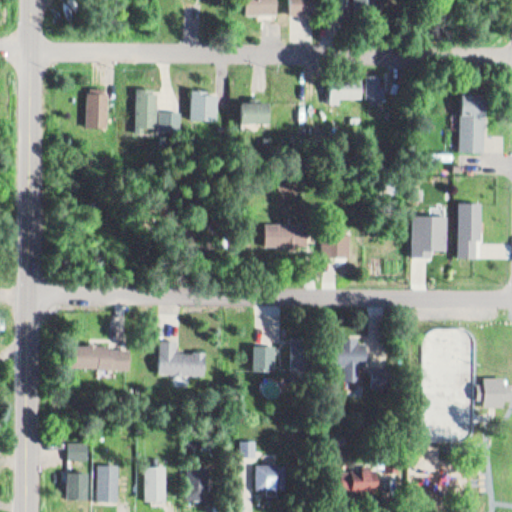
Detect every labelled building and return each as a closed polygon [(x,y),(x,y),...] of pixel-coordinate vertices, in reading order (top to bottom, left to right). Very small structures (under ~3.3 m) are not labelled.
[(242,0),(242,12),(276,13),(276,0),(242,0)] [(287,0),(287,11),(314,11),(314,0),(287,0)] [(330,0),(328,13),(343,16),(347,0),(330,0)] [(351,0),(352,16),(373,16),(373,0),(351,0)] [(364,69),(363,92),(380,93),(380,81),(377,81),(377,69),(364,69)] [(359,71),(358,91),(337,91),(337,95),(326,95),(327,71),(359,71)] [(89,80),(89,86),(84,85),(84,118),(105,118),(106,80),(89,80)] [(134,80),(133,122),(153,123),(154,86),(152,86),(152,80),(134,80)] [(190,82),(189,112),(216,113),(217,88),(207,87),(207,82),(190,82)] [(477,90),(451,89),(451,146),(476,147),(477,90)] [(238,95),(238,116),(265,116),(265,94),(257,95),(257,90),(246,90),(246,95),(238,95)] [(161,103),(161,121),(179,122),(180,103),(161,103)] [(450,197),(449,252),(467,252),(467,234),(471,234),(472,198),(450,197)] [(437,209),(437,240),(423,240),(423,252),(403,251),(403,209),(437,209)] [(258,217),(257,241),(294,242),(295,218),(258,217)] [(336,250),(316,250),(316,227),(336,227),(336,250)] [(283,331),(282,364),(297,365),(298,331),(283,331)] [(322,332),(351,332),(351,337),(359,337),(359,358),(351,358),(351,374),(338,374),(338,359),(322,359),(322,332)] [(202,345),(188,344),(188,347),(174,346),(174,339),(172,339),(172,334),(155,333),(153,367),(201,370),(202,345)] [(127,343),(106,342),(106,339),(91,339),(91,336),(82,336),(82,339),(68,338),(67,362),(126,364),(127,343)] [(247,339),(246,362),(268,362),(268,339),(247,339)] [(368,368),(368,388),(407,388),(407,368),(368,368)] [(506,377),(497,377),(497,371),(476,371),(476,377),(471,377),(471,394),(476,394),(476,401),(497,401),(497,394),(506,394),(506,377)] [(236,433),(236,450),(253,450),(252,433),(236,433)] [(63,436),(62,452),(81,453),(82,436),(63,436)] [(253,457),(253,482),(283,482),(283,456),(253,457)] [(93,457),(93,494),(113,494),(114,457),(93,457)] [(182,458),(182,492),(204,492),(205,459),(182,458)] [(140,459),(140,494),(161,494),(161,459),(140,459)] [(335,464),(365,464),(366,486),(336,487),(335,464)] [(61,465),(62,492),(81,492),(81,465),(61,465)] [(402,471),(385,471),(385,487),(402,487),(402,471)]
